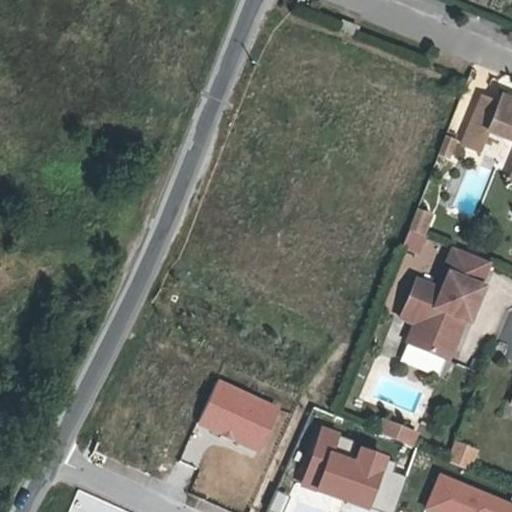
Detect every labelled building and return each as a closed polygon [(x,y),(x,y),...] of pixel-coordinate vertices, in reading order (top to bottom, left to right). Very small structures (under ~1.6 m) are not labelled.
[(499,104),(481,96),(460,145),(479,154),(488,132),(511,142),(511,164),(503,184),(511,187),(511,97),(503,94),(499,104)] [(421,253),(431,212),(413,208),(403,249),(421,253)] [(488,262),(449,248),(436,282),(415,274),(398,317),(417,325),(410,342),(451,358),(488,262)] [(381,418),(376,434),(413,446),(419,431),(381,418)] [(361,442),(318,428),(298,489),(369,511),(395,511),(407,475),(399,472),(403,460),(360,446),(361,442)] [(455,441),(447,461),(471,470),(479,450),(455,441)] [(511,511),(511,503),(439,473),(422,511),(511,511)]
